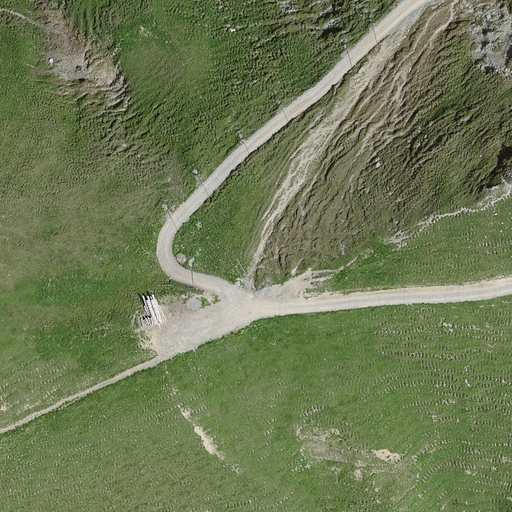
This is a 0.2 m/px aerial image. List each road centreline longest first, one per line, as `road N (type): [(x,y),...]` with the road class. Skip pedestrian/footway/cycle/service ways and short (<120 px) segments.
road 1 (track): [(419,0),(257,138),(176,220),(163,247),(171,267),(253,305)]
road 2 (track): [(253,305),(220,330),(0,428)]
road 3 (track): [(253,305),(511,287)]
